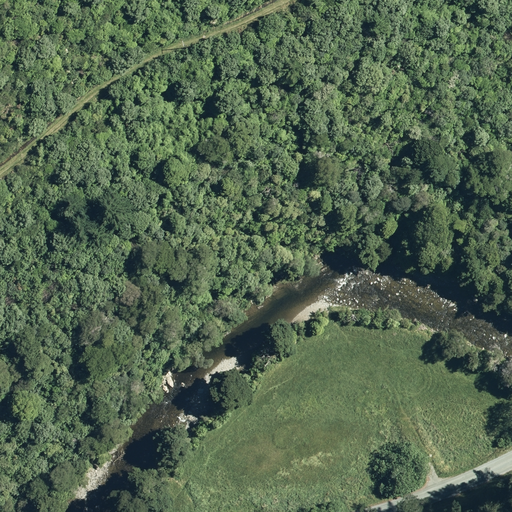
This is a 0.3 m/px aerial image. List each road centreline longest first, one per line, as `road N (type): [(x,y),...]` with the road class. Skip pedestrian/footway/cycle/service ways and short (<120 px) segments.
road 1 (track): [(279,0),(152,47),(0,159)]
road 2 (unclassified): [(511,460),(379,511)]
